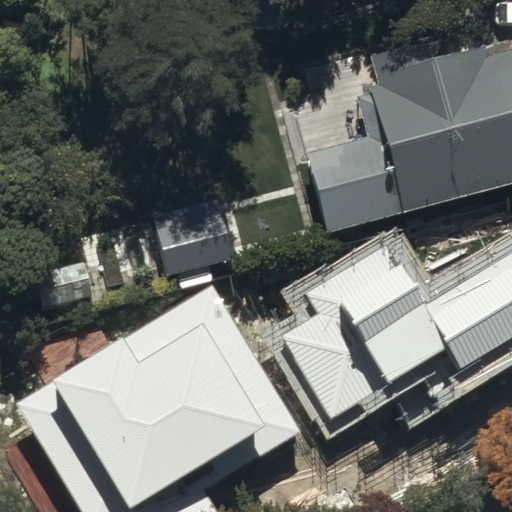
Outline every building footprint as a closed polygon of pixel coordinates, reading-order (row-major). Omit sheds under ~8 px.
[(314,16),(215,14),(214,73),(313,74),(314,16)] [(420,54),(362,67),(369,96),(360,98),(362,110),(353,112),(362,151),(299,166),(317,244),(511,199),(511,60),(504,62),(502,55),(424,73),(420,54)] [(210,206),(147,222),(163,286),(226,269),(210,206)] [(511,286),(509,282),(479,300),(471,286),(422,315),(401,281),(338,319),(354,344),(327,360),(367,426),(302,466),(312,483),(265,511),(387,511),(511,436),(511,286)] [(201,292),(131,308),(153,401),(222,385),(201,292)] [(45,378),(0,378),(0,490),(52,490),(51,437),(46,437),(45,378)]
